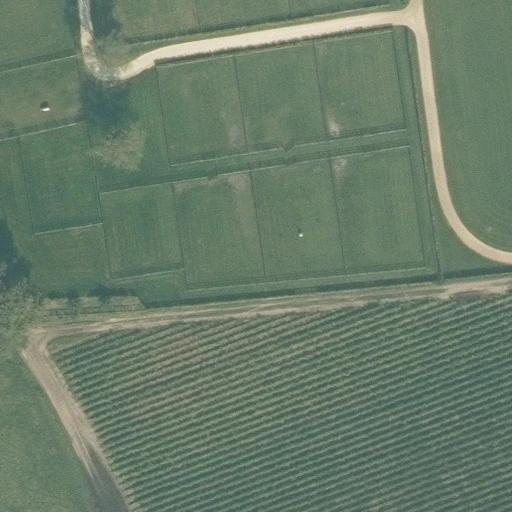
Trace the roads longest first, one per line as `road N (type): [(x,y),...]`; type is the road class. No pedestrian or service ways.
road 1 (track): [(5,335),(511,284)]
road 2 (track): [(5,335),(37,372),(107,511)]
